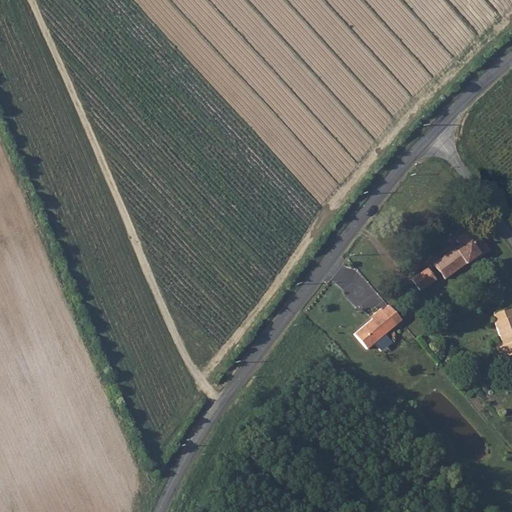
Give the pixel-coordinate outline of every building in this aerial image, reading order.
[(441,259),(451,274),(466,263),(469,262),(472,266),(487,254),(470,230),(454,241),(458,247),(441,259)] [(431,265),(442,280),(451,274),(441,259),(431,265)] [(433,281),(425,269),(409,280),(418,292),(433,281)] [(374,316),(352,334),(365,349),(372,343),(368,339),(376,332),(380,337),(393,325),(379,309),(372,314),(374,316)] [(494,324),(499,341),(500,344),(509,357),(511,356),(511,317),(509,310),(492,315),(495,324),(494,324)] [(372,343),(380,337),(376,332),(368,339),(372,343)] [(497,348),(501,359),(509,357),(500,344),(501,347),(497,348)]
